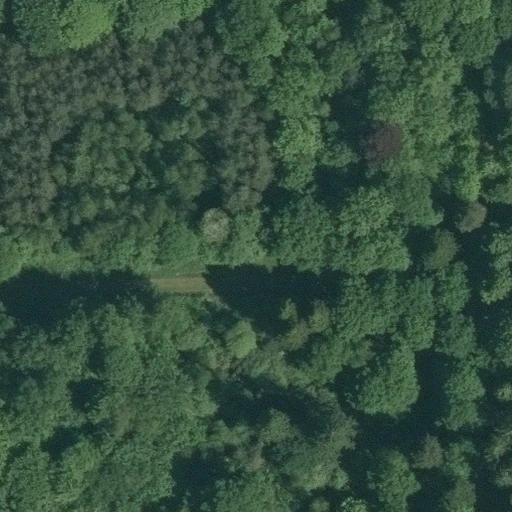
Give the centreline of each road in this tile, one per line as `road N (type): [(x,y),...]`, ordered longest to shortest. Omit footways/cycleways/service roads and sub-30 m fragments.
road 1 (track): [(0,288),(511,271)]
road 2 (track): [(477,511),(492,0)]
